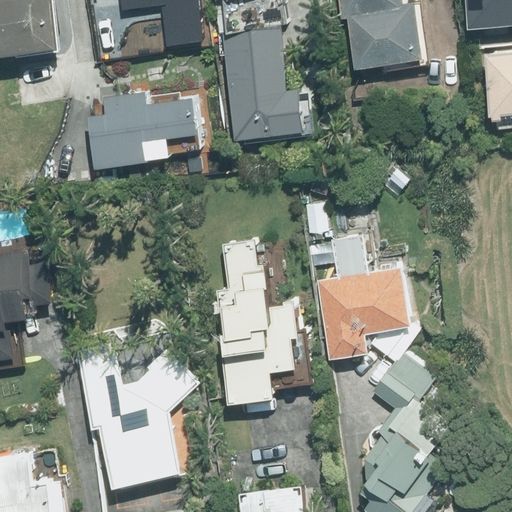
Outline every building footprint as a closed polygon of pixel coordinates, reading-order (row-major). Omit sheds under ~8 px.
[(56,0),(0,0),(0,45),(63,35),(56,0)] [(120,0),(122,10),(162,5),(166,45),(199,41),(194,0),(120,0)] [(342,0),(343,7),(352,6),(360,62),(430,52),(422,0),(342,0)] [(511,0),(474,0),(478,43),(511,39),(511,0)] [(282,19),(227,27),(242,129),(309,120),(303,81),(291,83),(282,19)] [(511,45),(491,47),(496,107),(511,105),(511,45)] [(199,126),(193,83),(108,95),(110,107),(99,108),(106,157),(151,151),(149,133),(199,126)] [(325,201),(309,204),(312,228),(329,226),(325,201)] [(226,342),(234,394),(280,387),(276,362),(303,358),(298,328),(303,328),(298,296),(277,300),(270,255),(262,256),(259,235),(227,239),(233,280),(223,282),(232,341),(226,342)] [(39,270),(35,239),(0,244),(0,350),(21,347),(16,315),(41,312),(35,271),(39,270)] [(415,317),(404,260),(320,275),(334,352),(373,344),(369,325),(415,317)] [(105,418),(118,477),(185,462),(172,406),(202,377),(169,344),(132,380),(127,381),(117,338),(81,346),(98,420),(105,418)] [(438,371),(409,348),(379,385),(399,401),(379,425),(384,429),(366,451),(370,473),(367,481),(380,491),(371,501),(385,511),(430,511),(417,502),(452,458),(433,443),(451,421),(419,396),(438,371)] [(33,452),(0,456),(0,511),(70,511),(65,476),(38,480),(33,452)] [(310,511),(305,479),(243,489),(246,511),(310,511)]
